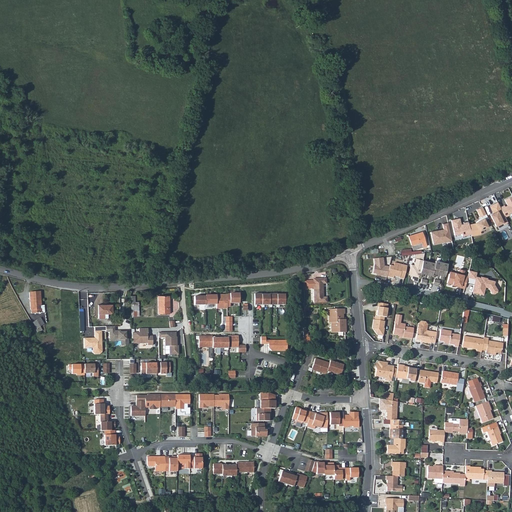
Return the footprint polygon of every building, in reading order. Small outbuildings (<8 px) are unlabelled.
[(511,195),(505,199),(508,205),(506,206),(505,204),(501,206),(505,215),(509,214),(511,212),(511,195)] [(497,201),(488,205),(491,212),(489,212),(495,225),(505,220),(501,212),(498,214),(496,209),(500,207),(497,201)] [(480,206),(474,209),(478,216),(484,213),(480,206)] [(458,217),(448,219),(452,234),(459,233),(460,235),(468,234),(466,224),(466,222),(460,223),(458,217)] [(473,222),(466,224),(468,234),(469,235),(478,232),(477,231),(486,227),(481,218),(473,222)] [(447,223),(442,224),(443,229),(430,231),(432,244),(451,241),(447,223)] [(427,246),(423,234),(417,235),(417,234),(408,236),(412,246),(421,243),(423,247),(427,246)] [(383,258),(373,259),(374,265),(372,274),(381,276),(381,277),(386,278),(387,277),(389,268),(383,266),(383,258)] [(422,261),(423,259),(418,258),(418,259),(414,258),(413,263),(414,263),(414,266),(411,265),(409,275),(412,276),(411,279),(413,279),(413,281),(417,282),(418,276),(422,261)] [(428,262),(422,261),(418,276),(422,277),(423,274),(425,274),(428,262)] [(435,264),(432,277),(434,278),(435,274),(438,275),(441,263),(435,261),(435,264)] [(428,262),(425,274),(428,275),(427,279),(431,280),(432,277),(435,264),(428,262)] [(447,264),(441,263),(438,275),(441,275),(440,279),(443,280),(447,264)] [(389,266),(389,268),(387,277),(393,278),(393,276),(400,278),(399,279),(403,279),(406,267),(394,264),(393,267),(389,266)] [(450,273),(447,283),(456,286),(456,287),(464,289),(466,283),(467,277),(463,276),(464,271),(460,270),(458,275),(450,273)] [(469,271),(467,277),(466,283),(473,285),(472,292),(483,295),(485,287),(487,287),(491,294),(494,294),(497,292),(497,290),(494,285),(494,281),(486,280),(487,278),(481,277),(480,278),(475,277),(476,272),(469,271)] [(313,281),(306,281),(306,289),(314,288),(314,303),(327,302),(327,297),(323,298),(323,284),(326,284),(326,279),(313,279),(313,281)] [(32,314),(41,313),(41,309),(39,309),(38,306),(41,306),(40,292),(29,292),(30,310),(31,310),(32,314)] [(230,294),(227,294),(227,307),(230,307),(230,303),(239,303),(239,293),(230,293),(230,294)] [(216,294),(216,296),(216,304),(216,309),(227,309),(227,307),(227,294),(216,294)] [(270,295),(262,294),(262,305),(262,307),(264,307),(264,305),(270,305),(270,295)] [(205,295),(205,296),(205,304),(216,304),(216,296),(205,295)] [(135,296),(131,296),(131,311),(139,311),(139,302),(135,302),(135,296)] [(169,296),(158,296),(158,313),(170,313),(169,296)] [(205,296),(194,296),(194,305),(205,305),(205,304),(205,296)] [(386,305),(378,304),(377,308),(376,308),(375,311),(374,316),(373,316),(373,320),(371,320),(370,328),(376,335),(381,336),(382,328),(381,328),(382,322),(382,317),(384,318),(386,305)] [(112,313),(112,305),(98,305),(99,318),(108,318),(108,313),(112,313)] [(343,325),(345,325),(345,320),(343,320),(343,314),(344,314),(344,309),(328,310),(329,323),(330,323),(331,333),(345,332),(345,328),(343,328),(343,325)] [(403,338),(412,339),(414,329),(405,327),(405,325),(399,324),(400,316),(396,315),(393,335),(398,336),(403,336),(403,338)] [(36,329),(38,333),(42,330),(40,326),(44,324),(40,318),(33,322),(36,329)] [(431,342),(435,342),(436,333),(427,331),(427,325),(425,323),(421,322),(418,324),(418,330),(417,330),(416,339),(420,340),(423,340),(423,342),(431,343),(431,342)] [(114,326),(106,327),(106,332),(110,331),(110,341),(121,341),(121,345),(128,345),(128,331),(124,331),(124,332),(118,332),(118,331),(114,331),(114,326)] [(454,343),(459,344),(461,332),(451,331),(451,329),(441,326),(439,338),(444,339),(449,340),(449,341),(455,342),(454,343)] [(132,333),(132,343),(147,343),(147,345),(153,345),(153,336),(148,336),(147,336),(147,333),(148,333),(148,328),(139,328),(139,333),(132,333)] [(102,331),(94,331),(95,339),(93,339),(93,338),(84,338),(84,348),(92,348),(92,353),(94,355),(100,355),(102,352),(102,331)] [(176,332),(158,332),(159,337),(165,337),(165,346),(169,346),(170,355),(179,354),(178,345),(176,345),(176,343),(177,343),(177,337),(176,337),(176,332)] [(212,337),(212,336),(196,336),(196,340),(198,340),(198,347),(209,347),(212,347),(212,337)] [(238,336),(228,336),(228,337),(228,348),(236,348),(236,350),(238,350),(238,345),(238,336)] [(228,348),(228,337),(226,337),(226,338),(220,338),(220,348),(224,348),(224,350),(228,350),(228,348)] [(266,337),(260,337),(260,344),(268,344),(268,347),(272,350),(287,350),(287,340),(266,340),(266,337)] [(477,352),(482,353),(482,349),(484,340),(464,337),(462,348),(477,350),(477,352)] [(488,337),(484,337),(484,340),(482,349),(486,350),(486,351),(491,352),(491,351),(497,352),(497,351),(502,352),(502,348),(503,349),(504,343),(488,340),(488,337)] [(322,361),(315,359),(312,369),(309,368),(308,370),(312,372),(313,370),(318,372),(317,373),(318,374),(322,361)] [(330,363),(322,361),(318,374),(320,374),(320,373),(326,374),(330,363)] [(337,363),(330,361),(330,363),(326,374),(328,375),(329,372),(334,373),(337,363)] [(396,369),(393,368),(393,366),(387,365),(384,365),(385,362),(377,361),(374,363),(374,366),(375,368),(374,377),(384,378),(384,381),(391,382),(391,377),(395,378),(395,377),(409,379),(409,381),(413,382),(415,369),(410,368),(410,369),(408,369),(408,368),(404,367),(404,365),(397,364),(396,369)] [(156,363),(156,371),(160,371),(160,374),(166,374),(166,372),(170,372),(170,362),(156,363)] [(156,363),(141,363),(141,370),(146,370),(146,374),(156,374),(156,371),(156,363)] [(344,365),(337,363),(334,373),(340,375),(341,372),(343,373),(344,369),(343,369),(344,365)] [(84,365),(68,365),(68,370),(71,370),(71,374),(79,374),(79,376),(84,376),(84,374),(84,365)] [(98,365),(84,365),(84,374),(93,374),(93,377),(98,377),(98,365)] [(420,369),(418,381),(425,382),(424,386),(430,386),(431,380),(437,381),(438,372),(430,370),(430,371),(424,370),(425,369),(420,369)] [(442,372),(440,383),(456,386),(456,388),(462,388),(463,380),(457,379),(458,374),(442,372)] [(481,387),(480,383),(468,388),(474,403),(485,399),(480,387),(481,387)] [(268,392),(260,392),(260,408),(269,408),(275,408),(275,400),(274,400),(275,395),(268,392)] [(160,394),(148,394),(148,395),(136,395),(136,401),(145,401),(145,408),(149,408),(149,410),(156,410),(156,408),(160,408),(160,407),(160,395),(160,394)] [(214,396),(214,394),(199,394),(199,400),(200,400),(200,402),(199,403),(199,408),(207,408),(207,407),(214,407),(214,406),(214,396)] [(219,396),(214,396),(214,406),(221,406),(221,409),(229,409),(229,394),(219,394),(219,396)] [(175,407),(175,395),(160,395),(160,407),(175,407)] [(190,395),(175,395),(175,407),(175,409),(181,409),(182,408),(184,408),(184,404),(190,404),(190,395)] [(104,399),(94,400),(94,415),(100,415),(108,415),(110,414),(109,406),(104,406),(104,399)] [(395,420),(396,402),(391,401),(387,400),(385,400),(384,400),(377,399),(378,409),(385,409),(385,419),(389,419),(392,420),(395,420)] [(145,401),(136,401),(136,406),(131,406),(131,416),(145,416),(145,408),(145,401)] [(489,405),(488,402),(475,407),(481,423),(492,419),(489,411),(487,406),(489,405)] [(307,423),(311,412),(306,410),(306,411),(303,410),(303,409),(296,407),(292,419),(297,420),(296,421),(302,423),(303,422),(307,423)] [(269,408),(260,408),(257,408),(257,421),(271,421),(271,416),(269,416),(269,408)] [(316,413),(311,412),(307,423),(307,426),(312,428),(312,427),(315,428),(315,426),(321,428),(328,428),(328,413),(319,413),(319,415),(316,414),(316,413)] [(344,416),(344,412),(339,412),(339,413),(335,413),(335,412),(330,412),(330,424),(339,424),(339,426),(344,426),(344,416)] [(348,416),(344,416),(344,426),(344,427),(349,427),(349,425),(353,426),(353,427),(359,427),(358,415),(358,412),(350,412),(350,415),(348,416)] [(108,415),(100,415),(101,431),(104,431),(111,430),(111,428),(115,427),(115,422),(108,422),(108,415)] [(443,442),(443,433),(452,433),(452,432),(458,432),(458,433),(466,434),(467,419),(449,419),(448,420),(448,423),(444,423),(444,431),(429,430),(428,441),(439,441),(439,442),(443,442)] [(405,420),(395,420),(392,420),(392,425),(389,425),(389,432),(391,433),(391,438),(393,438),(401,439),(401,427),(405,427),(405,420)] [(264,430),(264,423),(252,423),(252,436),(266,436),(266,430),(264,430)] [(499,432),(495,423),(482,428),(484,432),(486,431),(492,446),(502,442),(499,435),(498,433),(499,432)] [(111,430),(104,431),(105,446),(116,445),(116,444),(120,444),(120,437),(116,437),(115,430),(111,430)] [(404,439),(401,439),(393,438),(393,443),(394,443),(394,445),(393,445),(386,445),(386,453),(402,453),(402,449),(404,448),(404,439)] [(190,469),(190,456),(190,454),(185,454),(185,455),(177,455),(177,457),(177,464),(185,464),(185,469),(190,469)] [(194,456),(190,456),(190,469),(202,469),(202,454),(196,454),(196,457),(194,457),(194,456)] [(164,472),(165,457),(157,457),(155,457),(147,456),(147,464),(148,467),(155,467),(155,472),(164,472)] [(169,457),(165,457),(164,472),(177,472),(177,464),(177,457),(172,457),(172,458),(169,458),(169,457)] [(312,473),(315,462),(315,461),(308,459),(305,471),(312,473)] [(245,472),(245,462),(236,462),(236,465),(236,474),(239,474),(239,472),(245,472)] [(254,462),(245,462),(245,472),(245,474),(247,474),(247,472),(254,472),(254,462)] [(318,462),(315,462),(312,473),(317,473),(317,474),(324,474),(324,465),(324,463),(318,463),(318,462)] [(397,476),(403,476),(403,467),(404,467),(404,462),(391,462),(391,466),(392,466),(392,470),(393,470),(393,476),(397,476)] [(334,475),(334,465),(334,463),(328,463),(328,465),(324,465),(324,474),(324,475),(334,475)] [(222,476),(222,465),(222,464),(213,464),(213,474),(220,474),(220,476),(222,476)] [(346,479),(346,468),(339,468),(339,465),(334,465),(334,475),(334,480),(342,480),(342,479),(346,479)] [(435,484),(441,484),(442,472),(442,466),(438,466),(438,467),(432,467),(427,467),(426,479),(434,479),(434,483),(435,484)] [(469,466),(464,466),(464,476),(463,482),(468,482),(468,480),(486,481),(487,472),(484,472),(484,470),(480,470),(478,470),(479,468),(469,468),(469,466)] [(358,468),(346,468),(346,479),(346,481),(350,481),(350,478),(358,477),(358,468)] [(286,486),(289,474),(283,472),(283,471),(280,470),(279,474),(281,475),(279,482),(285,484),(284,486),(286,486)] [(490,471),(487,471),(487,472),(486,481),(486,486),(493,487),(494,484),(503,484),(503,473),(490,472),(490,471)] [(446,472),(442,472),(441,484),(441,485),(458,485),(458,487),(463,487),(463,482),(464,476),(459,476),(459,474),(453,474),(446,474),(446,472)] [(294,487),(297,477),(289,474),(286,486),(287,487),(287,485),(294,487)] [(297,477),(294,487),(296,488),(297,486),(304,488),(308,477),(298,474),(297,477)] [(393,476),(386,476),(385,480),(387,480),(387,491),(397,491),(401,491),(402,486),(397,485),(397,476),(393,476)] [(402,507),(403,499),(385,498),(385,503),(386,503),(386,509),(397,509),(397,507),(402,507)]
